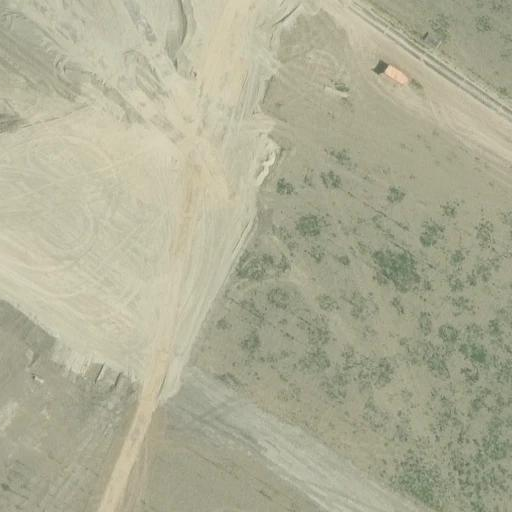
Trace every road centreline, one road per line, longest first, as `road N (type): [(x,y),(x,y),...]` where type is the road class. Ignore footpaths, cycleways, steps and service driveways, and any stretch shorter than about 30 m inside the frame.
road 1 (residential): [(215,35),(195,202),(40,511)]
road 2 (residential): [(511,114),(347,0)]
